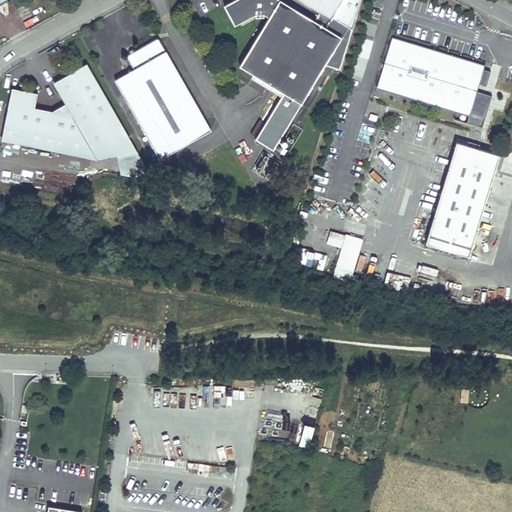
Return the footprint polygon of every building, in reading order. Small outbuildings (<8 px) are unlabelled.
[(306,0),(322,9),(315,20),(292,6),(286,2),(282,0),(233,0),(225,5),(235,25),(240,22),(239,22),(256,13),(256,17),(265,16),(265,13),(270,16),(240,65),(302,103),(326,64),(340,68),(352,28),(360,0),(306,0)] [(391,36),(375,87),(469,115),(484,65),(391,36)] [(212,129),(158,37),(126,56),(134,70),(115,81),(161,159),(212,129)] [(66,103),(53,110),(51,110),(35,107),(37,95),(11,91),(2,143),(97,160),(131,141),(88,63),(54,82),(66,103)] [(479,84),(485,85),(489,71),(484,69),(479,84)] [(418,128),(414,139),(419,141),(423,130),(418,128)] [(473,239),(498,153),(454,140),(429,226),(473,239)] [(138,152),(131,141),(97,160),(138,152)] [(473,239),(429,226),(425,242),(468,255),(473,239)] [(325,243),(340,248),(333,273),(351,278),(362,239),(329,229),(325,243)] [(322,269),(326,255),(320,253),(316,268),(322,269)] [(385,288),(409,290),(409,275),(386,274),(385,288)] [(467,403),(469,389),(461,388),(459,402),(467,403)] [(276,410),(264,409),(263,418),(275,419),(276,410)] [(311,444),(312,426),(302,425),(300,443),(311,444)]
